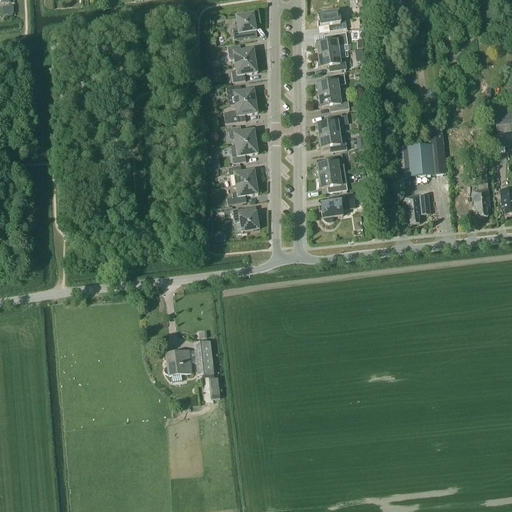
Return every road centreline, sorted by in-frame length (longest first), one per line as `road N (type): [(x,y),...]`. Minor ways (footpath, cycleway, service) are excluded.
road 1 (unclassified): [(0,302),(259,270),(276,261)]
road 2 (unclassified): [(299,258),(511,239)]
road 3 (unclassified): [(275,133),(276,261)]
road 4 (unclassified): [(298,133),(296,6)]
road 5 (unclassified): [(274,7),(275,133)]
road 6 (unclassified): [(299,258),(298,133)]
